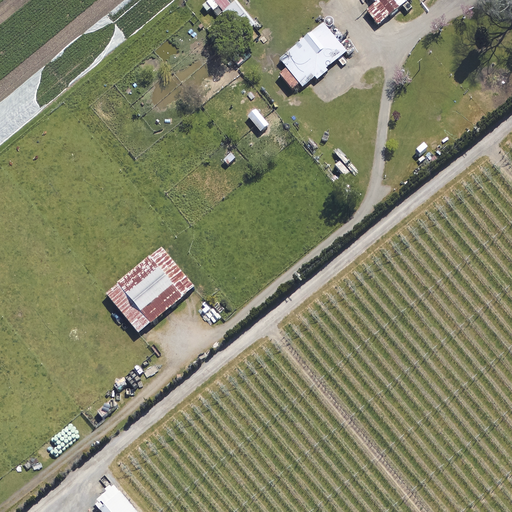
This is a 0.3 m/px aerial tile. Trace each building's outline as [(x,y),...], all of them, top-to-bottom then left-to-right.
[(226,3),(223,0),(211,0),(206,5),(214,14),(226,3)] [(410,0),(387,0),(368,16),(378,27),(410,0)] [(256,28),(235,2),(219,15),(240,41),(256,28)] [(345,55),(322,26),(279,61),(302,89),(314,79),(316,82),(327,73),(325,71),(345,55)] [(268,128),(256,112),(247,119),(259,134),(268,128)] [(194,291),(162,251),(106,296),(138,336),(194,291)] [(132,511),(112,487),(95,500),(104,511),(132,511)]
